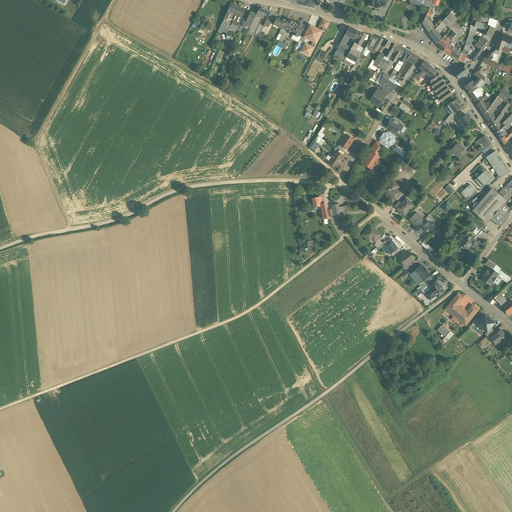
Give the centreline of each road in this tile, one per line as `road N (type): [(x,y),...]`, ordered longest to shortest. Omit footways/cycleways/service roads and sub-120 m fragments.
road 1 (track): [(511,410),(389,495),(321,396),(271,295)]
road 2 (unclassified): [(0,249),(107,222),(203,184),(339,185)]
road 3 (track): [(340,179),(263,111),(207,79)]
road 4 (residential): [(339,185),(426,52)]
road 5 (residential): [(339,185),(460,285)]
road 6 (track): [(105,16),(34,145)]
road 7 (track): [(115,0),(107,22),(207,79)]
